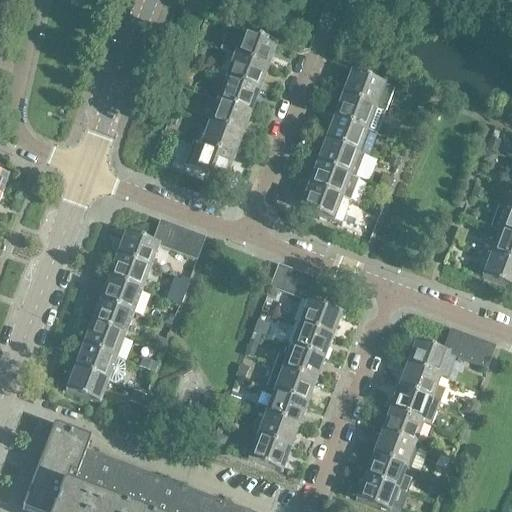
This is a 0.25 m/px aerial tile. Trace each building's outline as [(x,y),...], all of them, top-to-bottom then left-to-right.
[(276,48),(277,47),(242,34),(242,35),(241,36),(242,36),(234,57),(233,57),(268,70),(269,69),(268,68),(275,48),(276,48)] [(268,70),(233,57),(233,58),(234,58),(226,79),(225,79),(225,80),(259,92),(260,92),(260,91),(259,91),(267,70),(268,70)] [(342,97),(376,110),(383,113),(392,90),(350,74),(350,76),(342,97)] [(251,113),(259,92),(225,80),(225,81),(226,81),(218,102),(217,101),(217,102),(252,114),(251,113)] [(383,113),(376,110),(342,97),(341,98),(342,98),(334,120),(333,119),(333,120),(367,132),(374,135),(383,113)] [(251,115),(252,114),(217,102),(217,103),(210,124),(209,124),(243,137),(243,136),(242,136),(251,115)] [(374,135),(367,132),(333,120),(333,121),(334,121),(326,142),(325,142),(358,155),(366,158),(367,158),(375,136),(374,135)] [(243,138),(243,137),(209,124),(208,125),(209,125),(201,147),(201,146),(200,147),(235,160),(235,159),(234,159),(242,137),(243,138)] [(385,131),(382,138),(397,144),(400,137),(385,131)] [(491,139),(487,152),(497,156),(498,156),(503,144),(491,139)] [(366,158),(358,155),(325,142),(324,143),(325,143),(317,164),(316,165),(351,178),(357,180),(366,158)] [(235,160),(200,147),(192,144),(184,167),(226,183),(226,181),(234,160),(235,160)] [(487,152),(483,161),(493,165),(497,156),(487,152)] [(390,156),(386,165),(397,169),(400,160),(390,156)] [(357,180),(351,178),(316,165),(317,166),(309,187),(308,187),(349,202),(357,180)] [(0,197),(7,179),(8,179),(8,178),(5,177),(5,178),(0,175),(0,197)] [(383,175),(378,188),(388,192),(393,179),(383,175)] [(340,226),(349,202),(308,187),(307,188),(308,189),(300,209),(299,209),(299,210),(340,226)] [(473,188),(470,197),(480,201),(484,192),(473,188)] [(511,212),(507,211),(496,207),(488,229),(499,233),(511,238),(511,212)] [(162,249),(171,226),(160,222),(151,245),(158,248),(162,249)] [(174,253),(182,230),(171,226),(162,249),(174,253)] [(458,229),(453,242),(464,246),(468,233),(458,229)] [(185,258),(193,234),(182,230),(174,253),(185,258)] [(511,238),(499,233),(498,234),(499,234),(491,256),(491,255),(490,256),(511,263),(511,238)] [(157,249),(158,248),(151,245),(124,234),(124,235),(125,235),(117,257),(116,256),(116,257),(150,270),(150,269),(149,269),(157,249)] [(205,239),(193,234),(185,258),(196,262),(205,239)] [(511,263),(490,256),(490,257),(491,257),(483,278),(482,278),(482,279),(511,290),(511,263)] [(149,270),(150,270),(116,257),(116,258),(117,258),(109,279),(108,278),(108,279),(142,292),(141,291),(149,270)] [(281,293),(290,271),(278,266),(270,289),(281,293)] [(292,298),(300,275),(290,271),(281,293),(292,298)] [(303,302),(311,279),(300,275),(292,298),(303,302)] [(141,293),(142,292),(108,279),(107,280),(108,280),(100,302),(99,301),(99,302),(133,315),(134,314),(133,314),(141,293)] [(314,306),(323,283),(311,279),(303,302),(307,303),(314,306)] [(133,316),(133,315),(99,302),(99,303),(100,303),(92,324),(91,324),(125,338),(125,337),(133,315),(133,316)] [(342,316),(314,306),(307,303),(306,305),(308,305),(300,326),(299,326),(299,327),(333,339),(333,338),(332,338),(340,317),(341,317),(342,316)] [(165,315),(161,325),(171,329),(175,319),(165,315)] [(257,322),(253,333),(261,336),(265,325),(257,322)] [(125,338),(91,324),(90,325),(91,325),(83,347),(82,347),(116,360),(124,338),(125,338)] [(332,339),(333,339),(299,327),(298,327),(299,327),(292,349),(324,361),(325,361),(324,361),(332,339)] [(453,358),(461,335),(450,331),(442,353),(442,354),(448,357),(453,358)] [(252,335),(244,357),(252,360),(260,338),(252,335)] [(464,363),(473,340),(461,335),(453,358),(464,363)] [(154,337),(150,346),(162,351),(166,341),(154,337)] [(475,367),(484,344),(473,340),(464,363),(475,367)] [(448,358),(448,357),(442,354),(442,353),(415,343),(414,344),(415,345),(407,366),(407,365),(406,366),(440,379),(440,378),(439,378),(447,358),(448,358)] [(495,348),(484,344),(475,367),(487,371),(495,348)] [(123,362),(116,360),(82,347),(82,348),(83,348),(75,369),(74,369),(74,370),(108,382),(115,385),(122,379),(125,371),(123,362)] [(324,362),(324,361),(292,349),(288,347),(285,356),(281,354),(276,369),(316,384),(316,383),(315,383),(323,362),(324,362)] [(141,360),(138,369),(154,374),(157,365),(141,360)] [(440,379),(406,366),(406,367),(407,367),(399,388),(398,388),(398,389),(439,404),(443,391),(436,388),(439,379),(440,379)] [(240,367),(235,378),(244,381),(248,370),(240,367)] [(316,385),(316,384),(276,369),(267,391),(274,394),(307,406),(308,406),(307,405),(315,384),(316,385)] [(100,404),(108,382),(74,370),(73,370),(74,371),(66,392),(66,391),(65,393),(100,406),(101,404),(100,404)] [(439,404),(398,389),(399,389),(390,411),(390,410),(389,411),(423,424),(423,425),(430,428),(439,404)] [(132,392),(128,403),(142,408),(146,397),(132,392)] [(231,394),(228,402),(239,407),(242,398),(231,394)] [(307,407),(307,406),(274,394),(274,395),(275,395),(267,416),(266,416),(266,417),(299,429),(299,428),(306,407),(307,407)] [(423,424),(389,411),(389,412),(390,412),(382,433),(381,433),(381,434),(415,447),(416,446),(415,446),(423,425),(423,424)] [(299,429),(266,417),(266,418),(259,439),(258,439),(291,451),(290,450),(298,429),(299,429)] [(86,452),(91,439),(54,426),(22,510),(23,511),(26,511),(246,511),(239,509),(238,511),(228,511),(231,506),(176,485),(165,511),(156,511),(168,482),(113,462),(100,497),(92,495),(105,459),(86,452)] [(212,434),(207,447),(223,453),(228,439),(212,434)] [(415,447),(381,434),(381,435),(373,456),(372,456),(407,469),(406,468),(414,447),(415,447)] [(290,452),(291,451),(258,439),(257,440),(258,441),(251,462),(250,461),(249,462),(282,474),(282,473),(290,452)] [(407,470),(407,469),(372,456),(372,457),(373,457),(365,478),(364,478),(364,479),(398,492),(406,495),(411,481),(403,478),(406,469),(407,470)] [(406,495),(398,492),(364,479),(365,480),(357,501),(355,501),(355,502),(382,511),(400,511),(407,495),(406,495)]
